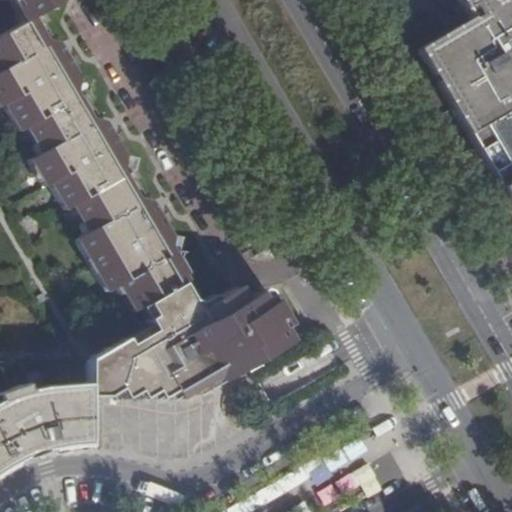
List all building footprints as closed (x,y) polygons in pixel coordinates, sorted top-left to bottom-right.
[(4,0),(18,23),(0,33),(0,107),(15,130),(21,128),(31,144),(30,149),(34,154),(25,159),(40,187),(45,184),(61,210),(67,207),(77,224),(76,227),(80,233),(72,239),(102,292),(110,287),(115,296),(118,295),(128,312),(135,309),(140,306),(148,318),(142,321),(144,325),(148,333),(123,346),(120,340),(93,356),(96,361),(85,368),(85,401),(94,401),(94,397),(101,397),(114,391),(119,400),(134,393),(138,400),(150,393),(155,399),(168,393),(172,401),(213,377),(215,383),(284,343),(278,329),(282,325),(264,293),(257,291),(239,300),(232,287),(212,298),(206,296),(193,303),(187,302),(177,284),(180,281),(178,276),(181,274),(173,261),(176,253),(171,251),(168,253),(164,247),(166,236),(153,214),(154,207),(152,203),(139,201),(141,195),(134,192),(123,173),(118,175),(115,172),(119,155),(107,136),(108,129),(106,124),(93,120),(94,114),(87,112),(77,94),(72,97),(69,92),(73,76),(61,56),(62,50),(60,45),(48,42),(48,36),(43,35),(32,14),(57,0),(4,0)] [(415,51),(463,134),(511,105),(511,66),(500,46),(511,38),(511,0),(454,0),(467,22),(415,51)] [(511,105),(463,134),(506,206),(511,202),(511,105)] [(135,309),(142,321),(148,318),(140,306),(135,309)] [(144,325),(120,340),(123,346),(148,333),(144,325)] [(93,356),(85,360),(85,368),(96,361),(93,356)] [(94,436),(94,401),(85,401),(85,368),(83,364),(82,385),(63,385),(43,387),(25,390),(24,385),(0,393),(0,470),(4,468),(21,460),(38,454),(57,449),(61,449),(75,447),(93,447),(94,436)]
